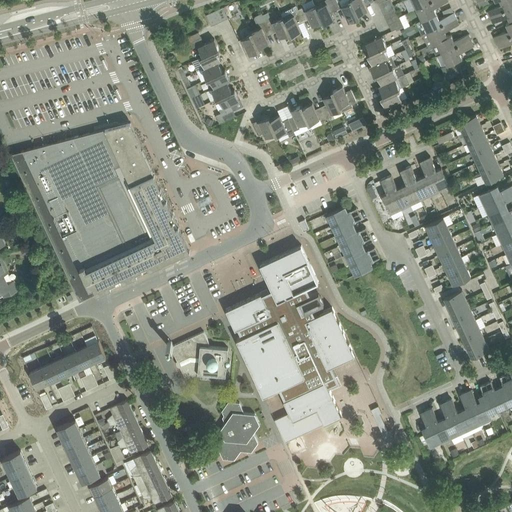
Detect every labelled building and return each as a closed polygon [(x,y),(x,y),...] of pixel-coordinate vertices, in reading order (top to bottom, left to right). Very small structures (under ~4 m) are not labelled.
[(310,0),(302,4),(304,6),(299,8),(305,21),(309,19),(312,25),(322,21),(323,23),(325,22),(318,6),(318,5),(317,2),(315,3),(313,0),(310,0)] [(325,0),(326,2),(318,5),(318,6),(325,22),(334,18),(331,12),(338,9),(333,0),(325,0)] [(352,0),(333,0),(338,9),(342,7),(349,21),(360,16),(359,13),(358,13),(352,0)] [(368,9),(365,2),(363,0),(352,0),(358,13),(359,13),(368,9)] [(433,0),(417,8),(423,19),(437,13),(434,7),(449,0),(448,0),(433,0)] [(487,11),(490,17),(511,6),(511,0),(500,0),(502,4),(487,11)] [(384,13),(395,8),(392,3),(382,8),(384,13)] [(218,9),(223,20),(228,17),(223,6),(218,9)] [(510,22),(511,20),(511,6),(490,17),(493,23),(507,16),(510,21),(510,22)] [(283,15),(292,34),(302,30),(299,24),(305,21),(299,8),(295,10),(293,7),(281,12),(283,16),(283,15)] [(384,13),(386,18),(397,14),(396,12),(400,11),(399,9),(396,10),(395,8),(384,13)] [(218,22),(223,20),(218,9),(213,11),(218,22)] [(211,25),(218,22),(213,11),(206,14),(211,25)] [(272,32),(264,14),(263,14),(262,12),(256,15),(254,18),(258,27),(252,30),(260,46),(269,42),(266,35),(272,32)] [(292,34),(283,15),(283,16),(273,20),(272,17),(271,17),(268,12),(264,14),(272,32),(277,30),(280,37),(289,32),(290,35),(292,34)] [(457,17),(454,12),(439,19),(437,13),(423,19),(428,31),(457,17)] [(389,24),(400,19),(397,14),(386,18),(389,24)] [(431,44),(437,41),(448,36),(445,30),(460,23),(457,17),(428,31),(422,34),(428,45),(431,44)] [(400,19),(389,24),(392,30),(403,25),(400,19)] [(511,34),(511,20),(510,22),(510,21),(506,23),(509,29),(494,36),(497,42),(511,34)] [(409,35),(417,31),(413,24),(405,28),(409,35)] [(261,49),(260,46),(252,30),(251,30),(253,34),(242,38),(250,54),(261,49)] [(199,31),(191,35),(188,36),(191,42),(202,36),(199,31)] [(437,41),(442,53),(472,39),(469,33),(454,40),(452,34),(448,36),(437,41)] [(511,34),(497,42),(499,48),(511,41),(511,34)] [(366,42),(371,51),(371,52),(387,45),(382,35),(366,42)] [(205,53),(202,55),(200,56),(200,57),(219,48),(215,38),(205,43),(202,36),(191,42),(193,48),(201,44),(205,53)] [(406,48),(410,46),(406,38),(402,40),(406,48)] [(472,39),(442,53),(448,65),(463,58),(460,52),(475,45),(472,39)] [(387,45),(371,52),(371,51),(368,53),(373,63),(370,65),(387,57),(390,56),(386,47),(387,46),(387,45)] [(409,57),(411,56),(414,55),(410,46),(406,48),(409,57)] [(200,57),(205,67),(208,66),(219,61),(221,60),(217,50),(220,49),(219,48),(200,57)] [(391,55),(390,56),(387,57),(370,65),(375,75),(396,65),(391,55)] [(208,66),(205,67),(204,68),(203,68),(207,78),(226,69),(223,70),(219,61),(208,66)] [(399,64),(396,65),(375,75),(375,76),(378,74),(382,83),(379,84),(379,85),(403,73),(399,64)] [(179,69),(183,78),(187,76),(183,67),(179,69)] [(214,88),(228,81),(231,80),(226,69),(207,78),(207,79),(206,80),(210,89),(214,88)] [(379,85),(384,94),(402,86),(410,82),(405,73),(403,73),(379,85)] [(214,88),(218,97),(235,89),(235,88),(232,90),(228,81),(214,88)] [(343,85),(333,89),(342,107),(341,108),(343,111),(353,106),(352,104),(357,101),(351,89),(346,91),(343,85)] [(381,95),(381,96),(386,106),(392,104),(394,109),(407,103),(404,98),(407,96),(402,86),(384,94),(381,95)] [(188,89),(192,98),(196,96),(192,87),(188,89)] [(235,89),(218,97),(218,98),(214,100),(218,109),(219,108),(221,112),(216,115),(220,123),(225,121),(236,115),(231,104),(240,100),(235,89)] [(342,107),(333,89),(332,90),(333,93),(324,97),(327,103),(322,106),(327,117),(333,115),(332,112),(341,108),(342,107)] [(313,102),(303,106),(311,122),(320,117),(322,120),(327,117),(322,106),(316,108),(313,102)] [(311,122),(303,106),(302,104),(291,109),(294,115),(289,117),(295,129),(301,127),(299,124),(309,120),(310,122),(311,122)] [(488,114),(496,110),(494,106),(486,109),(488,114)] [(280,114),(271,118),(278,134),(281,140),(295,133),(294,130),(295,129),(289,117),(283,120),(280,114)] [(476,114),(470,117),(459,122),(463,132),(481,123),(476,114)] [(278,134),(271,118),(270,115),(259,121),(258,120),(253,122),(258,135),(264,132),(266,137),(275,132),(276,135),(278,134)] [(368,123),(364,115),(358,118),(362,126),(368,123)] [(13,152),(12,152),(80,299),(81,299),(78,292),(86,288),(86,289),(92,286),(95,293),(173,256),(186,250),(183,245),(188,243),(184,235),(137,134),(131,121),(105,127),(106,128),(95,130),(38,145),(34,146),(22,150),(22,151),(14,155),(13,152)] [(481,123),(463,132),(468,142),(486,133),(481,123)] [(441,140),(453,135),(451,131),(439,136),(441,140)] [(486,133),(468,142),(473,152),(490,143),(486,133)] [(477,161),(495,153),(490,143),(473,152),(477,161)] [(482,171),(499,163),(495,153),(477,161),(482,171)] [(289,159),(289,160),(291,164),(301,159),(299,155),(289,159)] [(431,156),(425,158),(440,189),(450,184),(442,167),(437,169),(431,156)] [(426,174),(422,176),(430,194),(440,189),(425,158),(420,161),(426,174)] [(482,171),(486,181),(504,173),(499,163),(482,171)] [(420,198),(430,194),(422,176),(417,178),(411,165),(406,167),(420,198)] [(410,203),(420,198),(406,167),(401,170),(407,183),(402,185),(410,203)] [(401,207),(410,203),(402,185),(398,187),(392,174),(386,176),(401,207)] [(391,212),(401,207),(386,176),(381,179),(387,192),(382,195),(391,212)] [(480,193),(485,203),(511,190),(511,184),(500,190),(498,185),(480,193)] [(489,213),(507,205),(505,200),(511,197),(511,190),(485,203),(489,213)] [(489,213),(494,223),(511,214),(511,207),(509,209),(507,205),(489,213)] [(333,224),(359,212),(357,207),(348,211),(346,206),(328,214),(333,224)] [(428,211),(431,218),(438,214),(435,208),(428,211)] [(471,209),(466,211),(471,222),(476,219),(471,209)] [(20,210),(13,213),(17,223),(25,220),(20,210)] [(333,224),(337,234),(355,226),(353,221),(362,217),(359,212),(333,224)] [(511,214),(494,223),(499,233),(511,226),(511,214)] [(444,216),(426,224),(431,234),(448,226),(444,216)] [(307,219),(300,222),(305,231),(311,228),(307,219)] [(480,221),(472,225),(475,231),(482,228),(480,221)] [(337,234),(342,244),(368,232),(366,226),(357,230),(355,226),(337,234)] [(448,226),(431,234),(435,244),(453,236),(448,226)] [(511,226),(499,233),(503,242),(511,238),(511,226)] [(417,229),(409,232),(411,237),(419,233),(417,229)] [(371,237),(368,232),(342,244),(346,254),(364,246),(362,241),(371,237)] [(440,254),(458,246),(453,236),(435,244),(440,254)] [(511,238),(503,242),(508,252),(511,250),(511,238)] [(33,240),(28,246),(33,251),(39,245),(33,240)] [(491,257),(506,251),(502,243),(488,248),(491,257)] [(264,394),(280,387),(285,398),(284,399),(290,411),(275,418),(286,441),(294,437),(342,414),(329,386),(340,381),(332,365),(355,354),(333,306),(316,314),(313,308),(324,302),(321,295),(319,291),(317,292),(311,295),(307,286),(319,281),(302,244),(295,247),(292,248),(284,252),(274,257),(270,258),(268,260),(263,262),(260,263),(261,264),(264,271),(269,281),(272,289),(269,290),(262,293),(262,292),(226,308),(229,314),(236,328),(238,327),(242,335),(237,337),(264,394)] [(346,254),(351,264),(378,251),(375,246),(366,250),(364,246),(346,254)] [(440,254),(444,264),(462,255),(458,246),(440,254)] [(428,253),(426,248),(418,252),(420,256),(428,253)] [(351,264),(356,274),(373,266),(371,261),(380,257),(378,251),(351,264)] [(17,289),(13,281),(13,280),(7,282),(3,274),(9,272),(1,254),(0,253),(0,291),(2,291),(4,295),(17,289)] [(12,261),(9,255),(4,258),(6,263),(12,261)] [(449,274),(467,265),(462,255),(444,264),(449,274)] [(497,264),(495,258),(489,261),(491,267),(497,264)] [(336,263),(330,266),(332,272),(339,269),(336,263)] [(425,267),(427,272),(435,268),(433,264),(425,267)] [(467,265),(449,274),(454,284),(463,279),(472,275),(467,265)] [(484,291),(488,288),(485,281),(480,283),(484,291)] [(434,287),(436,291),(444,288),(442,283),(434,287)] [(444,297),(449,307),(467,298),(463,288),(453,292),(444,297)] [(488,288),(484,291),(487,299),(492,296),(488,288)] [(467,298),(449,307),(454,316),(472,308),(467,298)] [(493,310),(498,308),(494,300),(489,303),(493,310)] [(472,308),(454,316),(458,326),(476,318),(472,308)] [(498,308),(493,310),(496,318),(501,316),(498,308)] [(463,336),(481,328),(476,318),(458,326),(463,336)] [(506,326),(502,328),(496,331),(497,332),(502,330),(506,337),(510,335),(506,326)] [(463,336),(467,346),(485,338),(481,328),(463,336)] [(231,361),(231,360),(229,359),(228,359),(227,357),(228,357),(228,355),(229,347),(209,345),(210,342),(204,330),(174,345),(172,341),(167,343),(169,347),(171,346),(186,377),(198,371),(198,372),(226,375),(227,367),(228,365),(227,364),(227,363),(229,363),(231,362),(231,361)] [(467,346),(472,356),(490,348),(485,338),(467,346)] [(99,340),(88,345),(95,361),(107,355),(99,340)] [(88,345),(76,350),(84,366),(95,361),(88,345)] [(72,371),(84,366),(76,350),(65,356),(72,371)] [(60,377),(72,371),(65,356),(53,361),(60,377)] [(49,382),(60,377),(53,361),(42,366),(49,382)] [(110,364),(104,366),(110,379),(116,376),(110,364)] [(49,382),(42,366),(30,372),(37,388),(49,382)] [(93,372),(87,374),(93,387),(99,384),(93,372)] [(509,404),(511,402),(511,385),(506,373),(500,375),(504,384),(500,386),(509,404)] [(87,389),(93,387),(87,374),(81,377),(87,389)] [(499,408),(509,404),(500,386),(495,389),(491,380),(487,382),(499,408)] [(70,382),(64,385),(70,397),(76,395),(70,382)] [(485,393),(480,396),(491,417),(489,413),(499,408),(487,382),(481,384),(485,393)] [(64,400),(70,397),(64,385),(59,388),(64,400)] [(466,391),(481,422),(491,417),(480,396),(482,400),(478,402),(472,389),(466,391)] [(48,392),(53,403),(58,401),(52,390),(48,392)] [(467,407),(463,409),(471,426),(481,422),(466,391),(461,394),(467,407)] [(41,396),(47,408),(53,405),(47,393),(41,396)] [(107,418),(109,421),(134,410),(128,398),(110,407),(113,413),(107,418)] [(452,398),(447,400),(461,431),(471,426),(463,409),(458,411),(452,398)] [(451,436),(461,431),(447,400),(441,403),(447,416),(443,418),(451,436)] [(216,448),(219,448),(224,458),(235,459),(241,450),(248,451),(250,447),(255,447),(259,442),(254,432),(260,423),(255,413),(245,412),(240,402),(229,401),(222,410),(227,420),(221,429),(217,428),(211,438),(216,448)] [(376,405),(371,407),(374,415),(380,413),(376,405)] [(441,440),(451,436),(443,418),(439,420),(432,407),(427,409),(441,440)] [(431,445),(440,441),(441,440),(427,409),(422,412),(428,425),(423,427),(431,445)] [(121,429),(139,421),(134,410),(109,421),(110,424),(118,423),(121,429)] [(8,426),(3,413),(0,414),(0,422),(3,429),(8,426)] [(58,426),(62,435),(80,427),(76,418),(58,426)] [(118,441),(119,444),(144,432),(139,421),(121,429),(115,432),(119,440),(118,441)] [(62,435),(67,444),(84,436),(90,433),(86,426),(81,428),(80,427),(62,435)] [(149,443),(144,432),(119,444),(121,447),(128,446),(131,452),(149,443)] [(386,442),(392,440),(388,432),(383,434),(386,442)] [(67,444),(71,453),(88,445),(84,436),(67,444)] [(71,453),(75,462),(93,454),(88,445),(71,453)] [(451,450),(454,456),(459,454),(456,447),(451,450)] [(8,466),(25,458),(21,449),(3,457),(8,466)] [(131,469),(132,472),(157,460),(152,449),(134,457),(137,464),(131,469)] [(75,462),(79,471),(97,463),(93,454),(75,462)] [(12,475),(29,467),(25,458),(8,466),(12,475)] [(132,472),(134,475),(141,474),(144,480),(162,472),(157,460),(132,472)] [(101,472),(97,463),(79,471),(83,481),(101,472)] [(12,475),(16,485),(34,476),(29,467),(12,475)] [(141,491),(143,494),(168,483),(162,472),(144,480),(147,486),(141,491)] [(91,483),(95,492),(113,484),(109,475),(91,483)] [(34,476),(16,485),(20,494),(38,485),(34,476)] [(168,483),(143,494),(144,497),(152,496),(155,503),(173,494),(168,483)] [(113,484),(95,492),(99,501),(117,493),(113,484)] [(121,502),(117,493),(99,501),(104,510),(121,502)] [(16,511),(34,504),(30,495),(11,504),(14,511),(16,511)] [(178,511),(181,511),(175,500),(157,508),(159,511),(178,511)] [(121,502),(104,510),(104,511),(123,511),(125,511),(121,502)]
